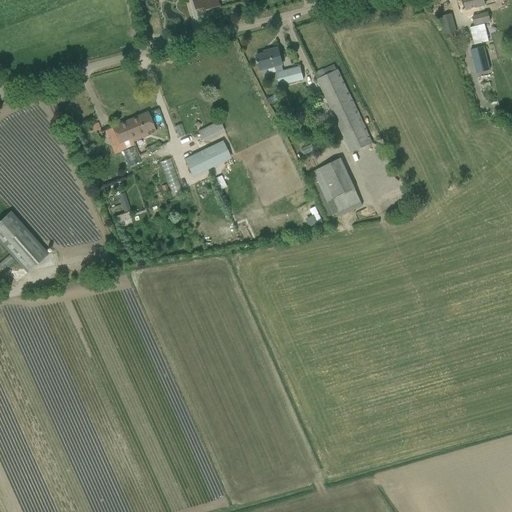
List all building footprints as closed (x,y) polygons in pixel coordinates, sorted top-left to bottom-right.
[(193,0),(196,9),(209,6),(210,8),(219,6),(217,0),(193,0)] [(463,0),(465,6),(466,10),(471,9),(473,16),(472,17),(474,26),(483,24),(490,22),(487,13),(480,15),(478,7),(494,3),(493,0),(463,0)] [(445,35),(455,33),(450,14),(441,17),(445,35)] [(483,24),(474,26),(469,27),(474,45),(488,41),(483,24)] [(470,50),(476,74),(489,70),(483,46),(470,50)] [(279,86),(288,83),(303,80),(299,66),(282,70),(281,65),(282,65),(280,58),(278,48),(269,50),(269,52),(256,56),(257,61),(256,62),(257,63),(258,63),(260,71),(275,67),(276,72),(275,72),(279,86)] [(316,79),(351,153),(372,143),(337,69),(316,79)] [(113,128),(116,137),(119,143),(132,138),(133,141),(154,132),(150,123),(147,113),(113,128)] [(297,119),(290,120),(291,128),(298,127),(297,119)] [(219,121),(197,131),(202,142),(225,132),(219,121)] [(183,138),(184,140),(179,143),(185,153),(197,147),(191,135),(183,138)] [(228,143),(188,160),(196,179),(236,162),(228,143)] [(338,217),(362,206),(340,158),(306,174),(326,218),(336,213),(338,217)] [(162,166),(177,200),(188,195),(173,161),(162,166)] [(124,194),(117,196),(120,205),(121,205),(124,213),(130,212),(124,194)] [(309,227),(322,221),(314,207),(309,209),(312,216),(305,219),(309,227)] [(10,212),(0,220),(0,243),(27,273),(48,255),(10,212)] [(130,212),(124,213),(116,216),(118,222),(132,218),(130,212)] [(71,259),(75,272),(92,266),(88,254),(71,259)]
